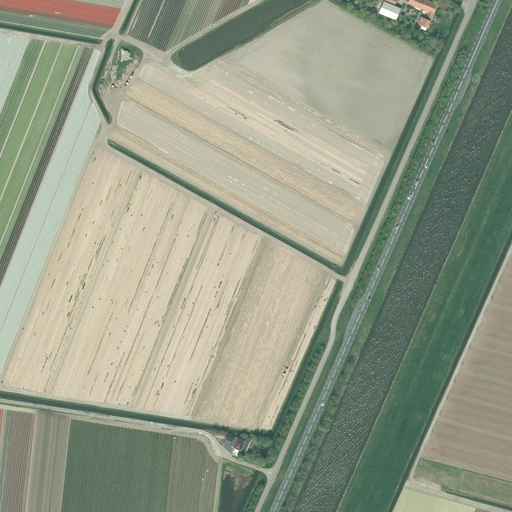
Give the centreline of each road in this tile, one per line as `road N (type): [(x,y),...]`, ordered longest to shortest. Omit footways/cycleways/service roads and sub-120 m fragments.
road 1 (primary): [(274,511),(497,0)]
road 2 (unclassified): [(272,476),(474,0)]
road 3 (track): [(350,282),(104,144),(145,54),(114,35),(131,0)]
road 4 (unclassified): [(272,476),(233,459),(202,432),(0,400)]
road 5 (track): [(146,48),(196,71),(319,0)]
